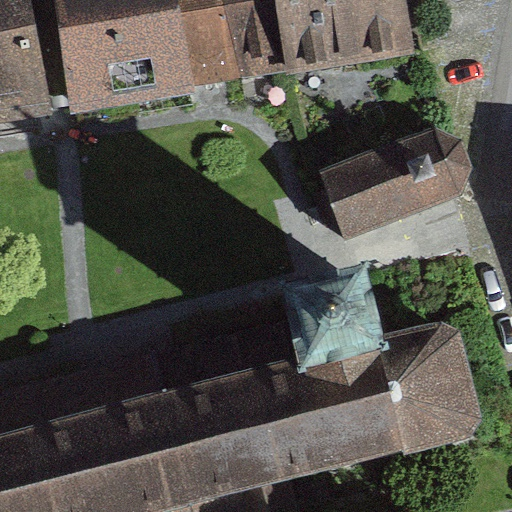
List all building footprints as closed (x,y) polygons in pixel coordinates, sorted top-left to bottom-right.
[(27,0),(0,0),(0,118),(46,110),(27,0)] [(191,86),(173,0),(61,0),(75,105),(191,86)] [(224,0),(173,0),(191,86),(238,80),(224,0)] [(274,0),(224,0),(238,80),(287,71),(274,0)] [(402,0),(274,0),(287,71),(411,52),(402,0)] [(440,140),(326,184),(348,247),(466,204),(478,179),(468,153),(440,140)] [(285,323),(0,399),(0,511),(292,511),(284,482),(463,440),(473,422),(450,340),(435,333),(374,348),(357,282),(280,302),(285,323)]
